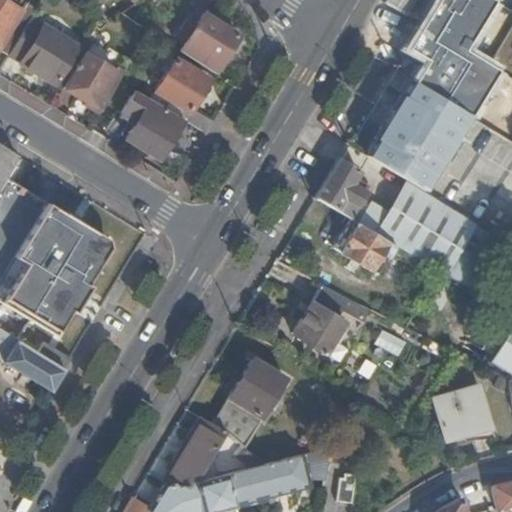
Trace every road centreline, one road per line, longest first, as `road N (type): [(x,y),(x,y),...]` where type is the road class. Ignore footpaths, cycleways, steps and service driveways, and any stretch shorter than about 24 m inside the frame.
road 1 (secondary): [(50,511),(207,241)]
road 2 (unclassified): [(0,115),(207,241)]
road 3 (secondary): [(207,241),(316,53)]
road 4 (unknown): [(227,207),(315,269),(407,314)]
road 5 (residential): [(394,511),(457,477),(511,467)]
